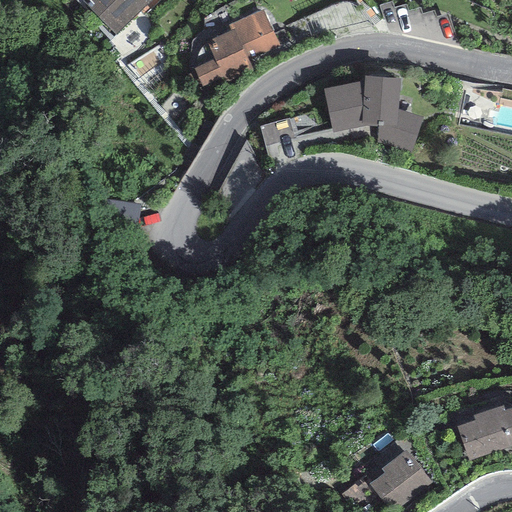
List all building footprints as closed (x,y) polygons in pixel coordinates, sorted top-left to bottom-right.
[(82,0),(114,33),(148,0),(82,0)] [(262,9),(230,24),(232,29),(207,41),(215,58),(194,68),(204,88),(224,79),(226,84),(254,70),(250,63),(281,48),(262,9)] [(363,81),(323,89),(332,132),(367,125),(378,125),(377,143),(412,153),(422,117),(398,110),(400,79),(364,76),(363,81)] [(135,233),(139,207),(107,203),(104,229),(135,233)] [(474,421),(457,426),(468,460),(511,445),(511,408),(505,411),(503,405),(472,416),(474,421)] [(395,511),(431,483),(405,450),(381,469),(384,473),(369,485),(391,511),(395,511)]
